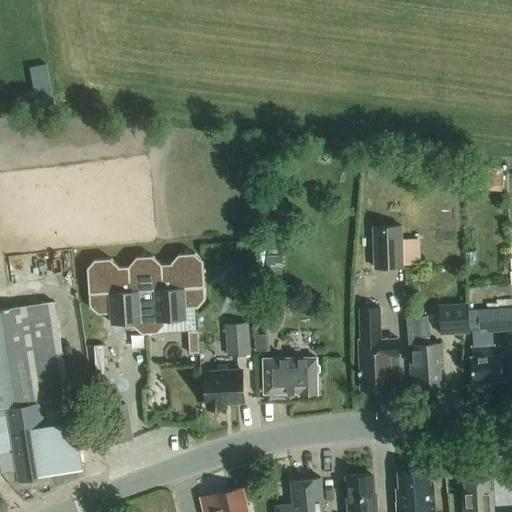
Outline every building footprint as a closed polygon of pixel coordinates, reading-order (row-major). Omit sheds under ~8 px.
[(503,175),(478,175),(477,189),(502,189),(503,175)] [(403,225),(373,226),(374,268),(404,267),(403,225)] [(419,238),(403,239),(404,265),(420,265),(419,238)] [(197,304),(204,295),(200,256),(191,249),(175,250),(168,259),(168,260),(158,260),(158,259),(149,252),(133,253),(126,262),(126,263),(116,264),(116,263),(107,255),(91,256),(84,265),(88,304),(97,311),(109,310),(110,320),(132,318),(132,323),(141,331),(157,330),(165,321),(164,316),(185,315),(185,305),(197,304)] [(267,276),(282,276),(282,265),(267,265),(267,276)] [(53,302),(0,310),(0,408),(8,407),(11,430),(0,431),(0,464),(1,472),(18,470),(19,479),(48,475),(47,472),(62,469),(51,400),(58,399),(68,397),(53,302)] [(469,333),(468,302),(439,304),(441,334),(469,333)] [(511,330),(511,306),(477,309),(479,332),(511,330)] [(362,389),(400,387),(398,339),(381,339),(379,307),(360,308),(362,340),(360,340),(362,389)] [(427,335),(426,323),(426,315),(419,316),(418,307),(407,308),(409,336),(408,336),(411,376),(418,376),(419,385),(422,385),(424,388),(431,388),(433,385),(442,384),(441,367),(444,367),(442,343),(428,344),(427,335)] [(227,355),(250,354),(249,322),(225,323),(227,355)] [(196,330),(187,330),(189,352),(198,351),(196,330)] [(473,382),(504,380),(503,355),(496,355),(495,345),(471,347),(471,356),(473,382)] [(318,393),(317,372),(320,371),(320,365),(317,363),(317,357),(263,359),(263,393),(300,392),(300,394),(318,393)] [(243,366),(230,367),(228,367),(228,364),(218,365),(218,368),(206,368),(208,407),(228,406),(227,402),(245,401),(243,366)] [(74,423),(62,424),(58,399),(51,400),(62,469),(62,471),(82,468),(82,467),(81,467),(74,423)] [(99,407),(105,443),(131,439),(125,403),(99,407)] [(464,511),(492,511),(492,490),(489,490),(488,468),(479,468),(477,466),(471,467),(469,469),(465,469),(466,491),(463,491),(464,511)] [(435,511),(434,484),(431,484),(430,470),(399,471),(400,489),(397,489),(398,502),(397,502),(397,511),(435,511)] [(347,511),(377,511),(376,492),(373,492),(372,474),(348,476),(349,494),(346,494),(347,511)] [(324,511),(322,478),(291,481),(293,504),(276,505),(276,511),(324,511)] [(251,511),(250,506),(247,505),(243,489),(201,498),(204,511),(251,511)]
